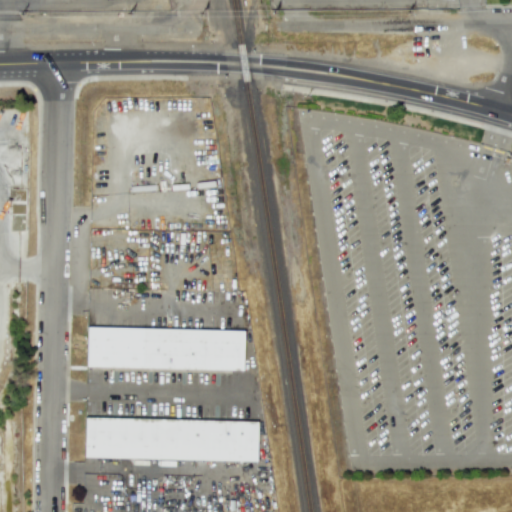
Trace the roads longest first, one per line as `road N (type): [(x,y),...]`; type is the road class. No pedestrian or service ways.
road 1 (residential): [(62,62),(54,511)]
road 2 (primary): [(413,87),(244,58),(104,55),(62,62)]
road 3 (primary): [(62,62),(246,67),(413,87)]
road 4 (residential): [(511,19),(297,19)]
